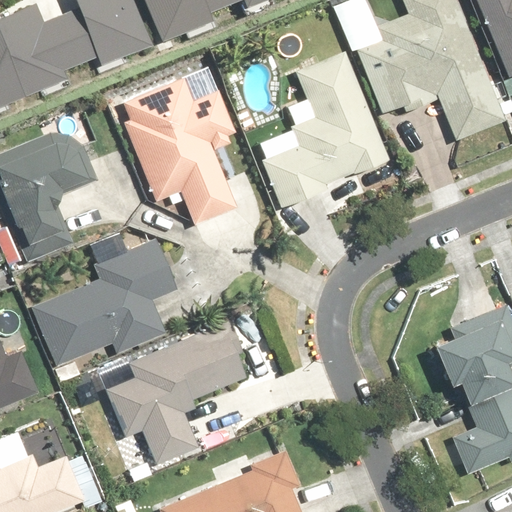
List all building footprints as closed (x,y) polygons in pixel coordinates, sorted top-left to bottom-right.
[(48,0),(0,20),(0,110),(266,0),(48,0)] [(496,125),(450,0),(396,0),(402,16),(370,27),(375,40),(351,49),(375,114),(399,106),(401,113),(433,101),(448,142),(496,125)] [(511,0),(471,0),(500,80),(510,76),(511,81),(511,0)] [(382,165),(339,51),(290,70),(309,118),(284,127),(292,147),(256,160),(274,206),(382,165)] [(175,191),(189,227),(233,210),(209,148),(232,139),(211,84),(188,93),(181,75),(110,102),(147,201),(175,191)] [(68,120),(0,150),(0,216),(23,266),(67,246),(45,200),(94,178),(68,120)] [(42,308),(22,316),(45,368),(105,341),(111,356),(159,334),(144,302),(169,290),(148,245),(36,296),(42,308)] [(448,344),(424,353),(441,393),(452,389),(469,429),(444,440),(459,475),(511,453),(511,408),(498,374),(511,368),(511,334),(501,307),(442,330),(448,344)] [(216,324),(125,363),(132,377),(100,391),(120,439),(133,434),(147,464),(191,446),(178,415),(192,409),(188,399),(239,377),(216,324)] [(0,402),(40,386),(26,352),(0,363),(0,362),(0,402)] [(0,511),(50,511),(81,499),(50,428),(6,446),(0,433),(0,511)] [(249,472),(154,511),(295,511),(284,485),(294,481),(281,451),(246,466),(249,472)]
